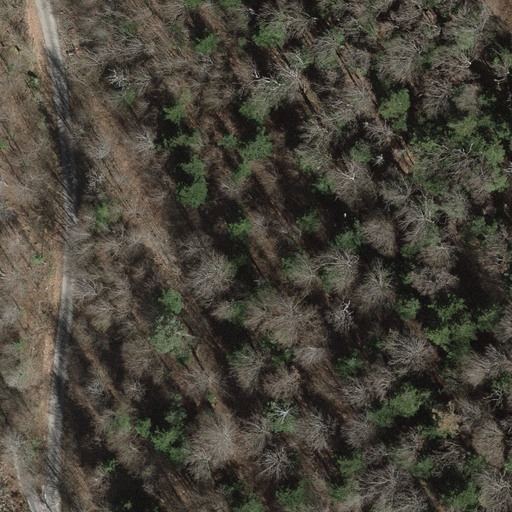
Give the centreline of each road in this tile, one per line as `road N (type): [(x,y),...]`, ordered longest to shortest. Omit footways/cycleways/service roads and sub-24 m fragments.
road 1 (track): [(55,25),(176,223),(280,511)]
road 2 (unclassified): [(53,511),(70,150),(48,0)]
